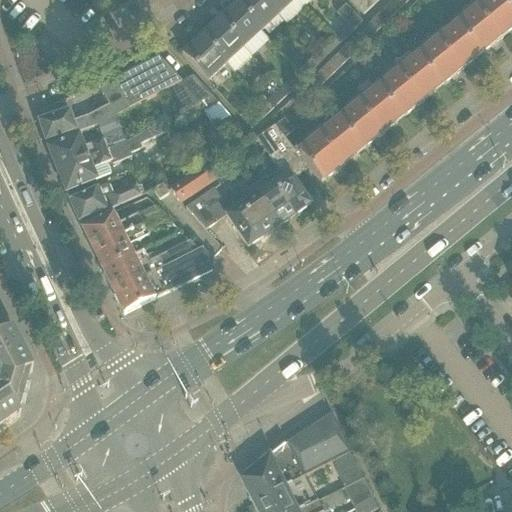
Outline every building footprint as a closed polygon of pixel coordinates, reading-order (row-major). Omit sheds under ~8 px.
[(262,0),(240,0),(235,5),(259,31),(276,14),(262,0)] [(262,0),(276,14),(291,0),(262,0)] [(348,0),(364,16),(380,0),(348,0)] [(394,0),(379,15),(386,23),(409,0),(394,0)] [(454,23),(452,24),(478,58),(495,44),(496,45),(502,40),(501,39),(511,30),(511,17),(498,0),(491,0),(483,6),(480,2),(463,15),(467,20),(457,27),(454,23)] [(235,5),(217,22),(241,47),(259,31),(235,5)] [(344,26),(330,39),(337,47),(360,24),(343,7),(335,15),(343,22),(345,25),(344,26)] [(379,15),(343,50),(350,59),(386,23),(379,15)] [(217,22),(200,38),(223,64),(233,74),(249,59),(251,58),(241,47),(217,22)] [(414,55),(413,56),(439,89),(456,76),(457,77),(463,72),(462,71),(478,58),(452,24),(450,26),(453,30),(444,38),(440,33),(424,47),(427,51),(418,59),(414,55)] [(223,64),(200,38),(181,55),(205,81),(223,64)] [(330,39),(313,56),(320,64),(337,47),(330,39)] [(350,59),(343,50),(309,84),(316,92),(350,59)] [(375,86),(373,88),(400,121),(417,107),(418,109),(424,104),(423,102),(439,89),(413,56),(411,58),(408,54),(403,58),(401,59),(396,63),(399,67),(385,78),(388,83),(379,91),(375,86)] [(313,56),(296,73),(302,81),(320,64),(313,56)] [(45,121),(38,123),(45,142),(75,132),(76,134),(95,128),(165,92),(181,84),(157,59),(105,86),(103,83),(97,86),(108,107),(87,117),(71,123),(64,102),(42,112),(45,121)] [(296,73),(279,90),(286,97),(302,81),(296,73)] [(181,84),(165,92),(177,115),(200,104),(211,98),(192,78),(181,84)] [(335,118),(333,119),(360,153),(377,139),(378,140),(384,135),(383,134),(400,121),(373,88),(371,89),(375,94),(365,101),(362,97),(345,110),(349,115),(339,122),(335,118)] [(279,90),(262,107),(268,114),(286,97),(279,90)] [(211,98),(200,104),(212,128),(230,118),(211,98)] [(248,120),(244,124),(251,131),(261,121),(254,114),(249,119),(248,120)] [(230,118),(212,128),(225,153),(226,153),(249,139),(230,118)] [(296,150),(293,152),(307,169),(320,185),(337,171),(338,172),(344,167),(343,166),(360,153),(333,119),(331,121),(335,126),(325,133),(322,129),(306,142),(309,147),(300,154),(296,150)] [(275,127),(273,128),(283,139),(293,132),(284,120),(275,127)] [(125,144),(57,172),(65,194),(111,175),(107,164),(110,162),(112,166),(131,158),(130,155),(141,150),(140,146),(143,145),(164,134),(159,125),(125,144)] [(277,171),(251,189),(278,229),(309,208),(290,180),(307,169),(293,152),(285,142),(283,139),(273,128),(256,140),(277,171)] [(79,137),(48,150),(57,172),(125,144),(120,133),(84,148),(79,137)] [(225,153),(205,164),(207,167),(208,166),(211,171),(230,161),(226,153),(225,153)] [(207,167),(170,192),(180,207),(218,181),(211,171),(208,166),(207,167)] [(107,185),(69,202),(79,225),(97,216),(107,212),(140,197),(135,186),(112,197),(107,185)] [(162,185),(152,192),(158,202),(168,195),(162,185)] [(213,191),(185,210),(192,218),(206,232),(216,225),(214,223),(224,216),(225,219),(247,250),(278,229),(251,189),(230,203),(236,211),(230,216),(213,191)] [(82,230),(93,252),(153,222),(153,221),(164,216),(155,207),(117,225),(112,214),(82,230)] [(142,227),(93,252),(103,273),(133,258),(133,257),(128,247),(148,238),(142,227)] [(133,258),(103,273),(114,294),(198,252),(188,242),(148,263),(142,253),(133,257),(133,258)] [(203,250),(114,294),(124,316),(212,272),(212,260),(203,250)] [(0,431),(19,419),(15,413),(18,410),(20,403),(24,404),(28,389),(25,388),(27,381),(25,377),(31,374),(11,333),(5,336),(0,338),(0,431)] [(254,504),(256,503),(307,478),(351,455),(332,417),(289,445),(290,447),(272,459),(271,458),(245,478),(244,484),(254,504)] [(307,478),(256,503),(259,510),(258,511),(299,511),(319,502),(307,478)] [(346,490),(355,510),(374,501),(372,496),(365,481),(346,490)] [(374,501),(355,510),(356,511),(375,511),(379,510),(374,500),(374,501)] [(323,511),(319,502),(299,511),(323,511)]
